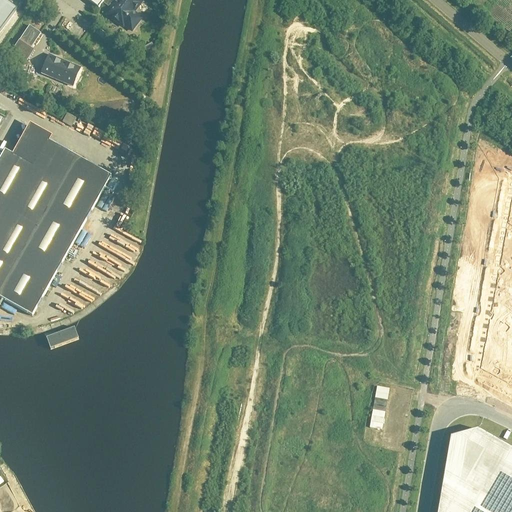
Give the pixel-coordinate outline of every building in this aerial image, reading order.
[(0,0),(0,33),(23,3),(19,0),(0,0)] [(86,0),(99,9),(103,3),(108,7),(110,4),(114,6),(107,15),(123,28),(124,26),(132,32),(142,19),(134,13),(142,2),(140,0),(86,0)] [(31,49),(41,34),(29,27),(16,47),(9,56),(24,67),(34,52),(31,49)] [(64,83),(71,65),(50,56),(42,74),(64,83)] [(0,299),(32,317),(72,247),(112,177),(48,142),(50,138),(31,127),(14,156),(5,151),(0,160),(0,299)] [(511,177),(511,178),(476,371),(511,390),(511,177)] [(86,229),(76,242),(85,249),(94,236),(86,229)] [(104,281),(101,285),(109,291),(112,288),(104,281)] [(377,388),(370,429),(382,431),(390,390),(377,388)] [(511,511),(511,449),(478,431),(450,438),(437,511),(511,511)]
